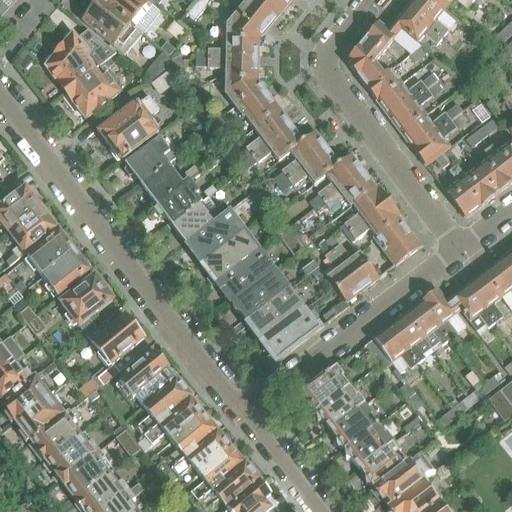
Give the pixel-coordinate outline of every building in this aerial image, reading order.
[(140,0),(103,0),(100,4),(143,39),(161,17),(149,7),(140,0)] [(145,0),(151,4),(152,3),(158,8),(164,1),(165,3),(167,0),(145,0)] [(275,24),(282,15),(265,0),(254,0),(249,7),(247,5),(238,17),(247,24),(253,17),(267,29),(271,24),(275,24)] [(265,0),(282,15),(294,0),(265,0)] [(443,17),(446,14),(429,0),(415,0),(407,11),(441,41),(447,34),(436,25),(443,17)] [(466,12),(472,5),(465,0),(429,0),(446,14),(455,3),(466,12)] [(100,4),(82,25),(113,51),(125,60),(143,39),(100,4)] [(435,49),(441,41),(407,11),(393,28),(388,34),(397,41),(401,35),(417,48),(424,40),(435,49)] [(253,17),(247,24),(238,17),(229,27),(229,42),(259,43),(264,37),(264,33),(267,29),(253,17)] [(379,26),(363,46),(381,60),(394,44),(411,58),(420,51),(417,48),(401,35),(397,41),(388,34),(379,26)] [(496,52),(511,37),(505,31),(490,45),(496,52)] [(73,37),(46,70),(65,95),(66,95),(99,70),(103,67),(116,58),(94,40),(87,34),(77,42),(73,37)] [(259,63),(259,43),(229,42),(228,52),(211,52),(210,54),(199,54),(199,61),(259,63)] [(166,45),(161,52),(169,59),(175,52),(166,45)] [(508,61),(511,56),(511,45),(502,54),(508,61)] [(376,66),(381,60),(363,46),(347,65),(358,79),(376,66)] [(416,66),(426,59),(420,51),(411,58),(410,59),(416,66)] [(182,65),(176,54),(170,61),(173,66),(182,65)] [(467,79),(485,62),(479,55),(461,73),(467,79)] [(107,72),(120,62),(116,58),(103,67),(107,72)] [(258,83),(259,63),(199,61),(199,71),(209,71),(209,73),(228,73),(227,83),(258,83)] [(480,87),(498,69),(493,63),(475,80),(480,87)] [(392,72),(385,77),(376,66),(358,79),(377,104),(403,85),(392,72)] [(99,70),(66,95),(86,121),(90,118),(119,95),(108,79),(111,77),(107,72),(103,67),(99,70)] [(148,75),(143,81),(152,89),(158,84),(148,75)] [(158,84),(152,89),(160,99),(165,95),(178,85),(170,75),(158,84)] [(389,120),(438,84),(433,77),(410,94),(403,85),(377,104),(389,120)] [(263,90),(258,83),(227,83),(227,97),(235,107),(243,101),(249,109),(265,97),(263,93),(263,90)] [(421,110),(444,92),(438,84),(389,120),(402,137),(427,118),(421,110)] [(273,103),(270,103),(265,97),(249,109),(243,101),(235,107),(245,120),(247,118),(255,129),(279,111),(273,103)] [(107,128),(101,132),(104,135),(102,136),(114,152),(112,155),(112,156),(119,164),(123,163),(123,164),(124,165),(161,137),(149,122),(161,113),(151,100),(141,107),(121,122),(119,119),(117,120),(118,122),(114,125),(112,123),(107,128)] [(481,107),(473,113),(483,126),(491,120),(481,107)] [(413,152),(462,115),(457,108),(433,127),(427,118),(402,137),(413,152)] [(240,166),(292,127),(279,111),(255,129),(262,139),(248,150),(249,151),(236,161),(240,166)] [(221,121),(220,119),(217,115),(207,123),(211,129),(221,121)] [(443,140),(467,122),(462,115),(413,152),(426,169),(437,161),(443,156),(450,151),(451,150),(443,140)] [(217,136),(227,128),(221,121),(211,129),(217,136)] [(483,145),(499,132),(494,124),(478,137),(483,145)] [(243,164),(240,166),(246,173),(254,167),(257,165),(273,153),(280,162),(289,155),(304,144),(292,127),(243,164)] [(279,188),(328,151),(316,135),(304,144),(289,155),(296,165),(283,174),(284,175),(275,183),(279,188)] [(474,152),(483,145),(478,137),(468,144),(474,152)] [(165,163),(172,157),(161,142),(126,168),(128,170),(126,174),(131,181),(136,180),(144,191),(170,170),(165,163)] [(195,150),(192,146),(190,144),(178,152),(183,159),(195,150)] [(511,148),(510,146),(498,156),(494,150),(490,153),(511,181),(511,148)] [(327,178),(340,167),(328,151),(279,188),(284,195),(293,187),(294,188),(307,178),(314,187),(327,178)] [(450,166),(457,161),(450,151),(443,156),(450,166)] [(499,197),(511,187),(511,181),(490,153),(488,155),(492,160),(478,170),(499,197)] [(444,171),(450,166),(443,156),(437,161),(444,171)] [(314,210),(363,173),(352,158),(340,167),(327,178),(333,187),(319,198),(319,199),(310,206),(314,210)] [(190,182),(203,172),(198,166),(185,176),(190,182)] [(185,189),(171,171),(170,170),(144,191),(158,210),(185,189)] [(483,209),(499,197),(478,170),(466,179),(459,170),(456,173),(483,209)] [(363,173),(314,210),(319,217),(328,210),(329,211),(344,200),(351,210),(354,207),(376,190),(363,173)] [(466,222),(483,209),(456,173),(452,176),(459,185),(446,195),(466,222)] [(246,177),(240,181),(244,186),(249,181),(246,177)] [(196,198),(199,196),(190,184),(185,189),(158,210),(159,210),(156,215),(160,220),(165,219),(174,230),(203,207),(202,206),(196,198)] [(0,203),(3,208),(21,194),(15,185),(0,195),(0,203)] [(209,201),(218,194),(213,188),(204,195),(209,201)] [(346,237),(391,204),(379,188),(376,190),(354,207),(361,216),(342,231),(346,237)] [(0,224),(1,224),(10,236),(42,213),(40,210),(41,208),(37,201),(33,201),(26,191),(21,194),(8,204),(4,207),(3,208),(0,209),(0,224)] [(203,207),(174,230),(188,248),(189,247),(191,248),(216,228),(232,216),(224,205),(216,211),(210,202),(203,207)] [(401,223),(404,221),(391,204),(346,237),(352,245),(371,230),(378,239),(401,223)] [(235,213),(240,220),(251,212),(246,205),(235,213)] [(50,220),(45,213),(42,213),(10,236),(20,248),(12,253),(15,257),(7,264),(10,268),(57,232),(50,223),(50,220)] [(216,228),(191,248),(195,255),(196,261),(203,264),(204,266),(202,267),(203,268),(247,235),(232,216),(216,228)] [(396,269),(421,250),(401,223),(378,239),(375,243),(396,269)] [(275,233),(280,240),(291,231),(286,225),(275,233)] [(291,231),(280,240),(294,259),(300,254),(305,250),(291,231)] [(63,237),(61,235),(61,234),(28,260),(34,268),(43,279),(76,254),(69,246),(70,243),(66,237),(63,237)] [(159,234),(150,240),(154,246),(156,248),(165,241),(163,239),(159,234)] [(218,287),(262,254),(247,235),(203,268),(218,287)] [(342,250),(341,250),(334,241),(320,251),(327,260),(326,261),(337,275),(329,282),(347,306),(380,281),(361,257),(353,263),(342,250)] [(83,264),(76,255),(76,254),(43,279),(59,301),(69,293),(69,292),(89,275),(91,273),(90,272),(90,269),(86,264),(83,264)] [(234,306),(276,273),(262,254),(218,287),(233,307),(234,306)] [(511,256),(501,265),(511,279),(511,256)] [(511,279),(501,265),(484,277),(502,301),(511,314),(511,313),(511,279)] [(320,270),(312,276),(317,283),(325,277),(320,270)] [(249,325),(291,292),(276,273),(234,306),(235,307),(236,314),(243,318),(246,322),(249,325)] [(493,308),(502,301),(484,277),(467,290),(495,327),(503,321),(493,308)] [(6,288),(11,284),(6,278),(0,282),(0,290),(5,287),(6,288)] [(69,293),(59,301),(60,303),(72,319),(71,319),(80,330),(82,328),(90,337),(97,331),(90,322),(111,306),(115,303),(111,298),(112,297),(108,291),(105,291),(99,283),(98,282),(95,279),(73,297),(69,293)] [(21,296),(27,291),(21,284),(15,289),(21,296)] [(27,291),(21,296),(24,300),(25,302),(33,296),(29,290),(27,291)] [(489,331),(495,327),(467,290),(453,301),(478,334),(486,328),(489,331)] [(263,344),(306,312),(291,292),(249,325),(250,327),(256,334),(257,340),(263,344)] [(467,331),(448,305),(439,294),(423,306),(451,343),(467,331)] [(12,309),(18,316),(29,308),(24,301),(12,309)] [(344,303),(334,311),(339,317),(349,309),(344,303)] [(444,349),(451,343),(423,306),(407,318),(425,343),(431,351),(440,344),(444,349)] [(28,311),(20,318),(29,330),(36,339),(46,331),(38,321),(37,322),(28,311)] [(328,326),(339,317),(334,311),(323,319),(328,326)] [(322,332),(321,331),(306,312),(263,344),(264,344),(262,345),(278,366),(322,332)] [(432,351),(431,351),(425,343),(407,318),(391,330),(419,367),(426,362),(423,358),(432,351)] [(97,331),(90,337),(96,344),(92,348),(111,371),(111,372),(114,370),(119,377),(135,364),(152,350),(146,342),(127,319),(125,321),(105,336),(100,330),(99,329),(97,331)] [(246,322),(234,331),(236,335),(237,336),(250,327),(249,325),(246,322)] [(412,373),(419,367),(391,330),(375,342),(393,366),(393,367),(402,360),(412,373)] [(3,350),(0,352),(0,380),(17,368),(15,366),(24,359),(10,341),(1,348),(3,350)] [(375,342),(366,349),(384,373),(393,366),(375,342)] [(158,358),(152,350),(135,364),(140,370),(117,389),(122,399),(131,407),(138,415),(145,410),(178,383),(170,374),(171,373),(170,372),(170,371),(159,357),(158,358)] [(50,377),(59,370),(56,365),(46,373),(50,377)] [(30,377),(26,380),(17,368),(0,380),(0,405),(2,409),(34,383),(30,377)] [(103,374),(91,383),(99,393),(104,389),(119,377),(114,370),(111,372),(106,376),(103,374)] [(344,379),(338,371),(303,397),(304,398),(305,397),(308,400),(306,401),(310,406),(310,413),(317,415),(318,416),(349,392),(341,381),(344,379)] [(42,389),(47,385),(41,376),(36,379),(37,380),(34,383),(2,409),(8,416),(5,419),(11,427),(14,425),(16,428),(51,401),(42,389)] [(383,385),(383,386),(383,387),(383,388),(383,389),(383,390),(384,391),(385,392),(386,393),(393,387),(387,379),(386,380),(385,381),(384,382),(383,383),(383,384),(383,385)] [(491,395),(500,388),(494,381),(485,388),(491,395)] [(146,440),(194,401),(179,382),(178,383),(145,410),(152,419),(138,431),(146,440)] [(511,385),(501,394),(502,395),(511,407),(511,385)] [(407,387),(399,393),(415,414),(423,408),(407,387)] [(475,407),(491,395),(485,388),(470,400),(475,407)] [(358,398),(355,400),(349,392),(318,416),(318,417),(319,424),(326,428),(329,431),(330,430),(333,433),(332,434),(332,435),(367,409),(358,398)] [(93,406),(100,400),(97,396),(89,402),(93,406)] [(501,397),(489,405),(497,416),(509,407),(501,397)] [(459,420),(475,407),(470,400),(454,413),(459,420)] [(65,419),(51,401),(16,428),(22,435),(19,437),(26,446),(28,445),(30,447),(65,419)] [(195,402),(194,401),(146,440),(137,446),(144,455),(153,449),(154,450),(168,439),(173,445),(206,419),(204,417),(206,416),(199,408),(198,409),(193,403),(195,402)] [(374,418),(371,414),(367,409),(332,435),(333,436),(334,435),(337,438),(335,440),(338,444),(339,450),(345,452),(347,454),(377,430),(370,421),(374,418)] [(71,428),(81,420),(75,411),(67,418),(65,419),(30,447),(36,454),(34,456),(41,465),(44,465),(45,466),(80,440),(71,428)] [(443,421),(438,425),(443,432),(448,428),(459,420),(454,413),(443,421)] [(179,452),(163,464),(171,474),(219,435),(217,433),(214,429),(216,427),(209,419),(207,421),(206,419),(173,445),(174,445),(179,452)] [(408,435),(422,424),(419,419),(404,430),(408,435)] [(128,435),(122,428),(113,435),(118,442),(128,435)] [(388,440),(386,442),(377,430),(347,454),(348,455),(348,461),(355,464),(358,468),(359,467),(362,470),(361,471),(361,472),(394,447),(388,440)] [(224,442),(219,435),(171,474),(178,482),(193,469),(200,478),(232,452),(231,450),(233,449),(226,441),(224,442)] [(80,440),(45,466),(46,468),(53,476),(52,479),(59,487),(78,473),(101,456),(93,446),(85,436),(80,440)] [(403,458),(396,449),(394,447),(361,472),(363,472),(366,476),(365,477),(367,480),(368,487),(375,490),(376,490),(377,491),(407,468),(401,460),(403,458)] [(234,453),(233,452),(232,452),(200,478),(207,486),(193,497),(200,506),(246,468),(240,461),(242,460),(236,452),(234,453)] [(76,506),(115,476),(101,456),(59,487),(64,494),(66,493),(76,506)] [(377,491),(373,494),(381,505),(385,502),(386,504),(389,501),(394,508),(391,510),(392,511),(423,489),(423,488),(425,487),(431,482),(438,477),(422,457),(415,462),(409,467),(407,468),(401,473),(377,491)] [(165,479),(171,474),(163,464),(157,470),(165,479)] [(246,468),(200,506),(204,511),(210,511),(220,504),(227,511),(230,511),(262,487),(261,486),(262,484),(261,482),(253,473),(252,472),(250,474),(246,469),(246,468)] [(171,487),(178,482),(171,474),(165,479),(171,487)] [(107,511),(130,495),(115,476),(76,506),(77,507),(74,510),(76,511),(107,511)] [(134,501),(144,493),(140,487),(130,495),(107,511),(134,511),(130,507),(136,503),(134,501)] [(262,487),(230,511),(272,511),(273,511),(277,508),(271,500),(272,500),(269,496),(271,495),(268,491),(265,488),(263,489),(262,487)] [(392,511),(433,511),(438,508),(440,507),(440,506),(425,487),(423,488),(423,489),(392,511)] [(190,499),(183,505),(188,511),(191,511),(197,508),(190,499)]
